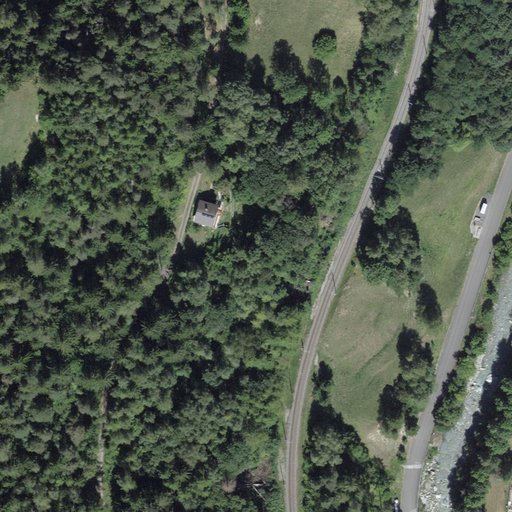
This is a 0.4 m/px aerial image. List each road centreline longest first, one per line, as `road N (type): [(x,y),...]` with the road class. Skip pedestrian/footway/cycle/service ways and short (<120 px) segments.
road 1 (track): [(224,0),(181,231),(112,360),(99,469),(105,511)]
road 2 (unclassified): [(407,511),(418,453),(511,161)]
road 3 (track): [(195,179),(125,0)]
